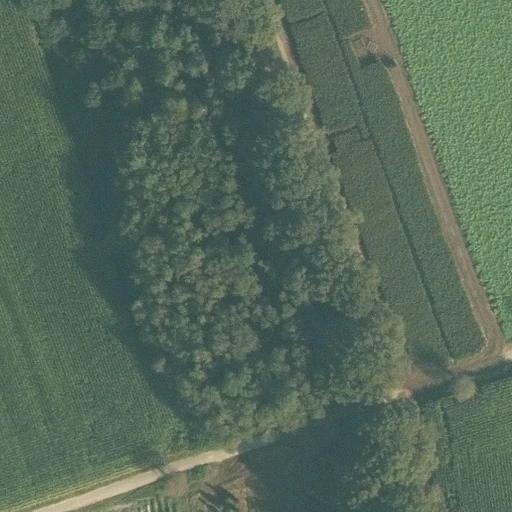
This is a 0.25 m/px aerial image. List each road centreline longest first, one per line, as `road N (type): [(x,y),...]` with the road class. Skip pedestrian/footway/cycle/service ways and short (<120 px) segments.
road 1 (track): [(511,362),(62,511)]
road 2 (track): [(268,0),(411,396)]
